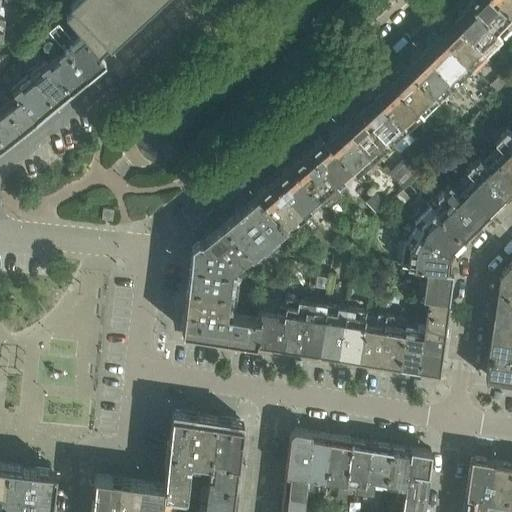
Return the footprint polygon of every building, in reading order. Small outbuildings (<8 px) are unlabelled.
[(82,31),(100,52),(100,51),(108,43),(111,46),(159,0),(72,0),(70,2),(73,6),(67,11),(66,11),(66,12),(82,31)] [(451,13),(485,49),(500,33),(469,0),(464,0),(457,7),(457,6),(450,13),(451,13)] [(469,0),(500,33),(511,21),(511,13),(499,0),(469,0)] [(511,0),(499,0),(511,13),(511,0)] [(436,29),(469,64),(485,49),(451,13),(442,23),(441,22),(435,28),(436,29)] [(58,20),(49,28),(86,74),(104,59),(105,58),(100,52),(82,31),(73,38),(58,20)] [(46,60),(69,88),(86,74),(49,28),(39,36),(53,54),(46,60)] [(469,64),(436,29),(426,38),(425,38),(420,43),(454,79),(469,64)] [(409,53),(404,58),(438,95),(454,79),(420,43),(419,44),(420,44),(410,53),(409,53)] [(438,95),(404,58),(403,59),(404,60),(388,74),(421,110),(438,95)] [(18,96),(0,110),(0,136),(3,141),(36,116),(69,88),(46,60),(12,88),(18,96)] [(372,89),(406,125),(421,110),(388,74),(378,84),(377,83),(372,89)] [(355,104),(389,140),(406,125),(372,89),(371,89),(372,90),(362,99),(361,98),(355,104)] [(389,140),(355,104),(355,105),(346,114),(345,113),(338,119),(339,120),(373,155),(389,140)] [(323,133),(356,168),(357,170),(373,155),(339,120),(329,129),(328,128),(323,133)] [(502,134),(511,144),(511,130),(509,128),(502,134)] [(356,168),(323,133),(322,134),(322,135),(312,144),(312,143),(308,146),(341,182),(356,168)] [(500,145),(493,153),(511,172),(511,144),(502,134),(496,140),(500,145)] [(435,147),(439,152),(450,142),(446,137),(435,147)] [(291,162),(324,197),(341,182),(308,146),(299,154),(299,155),(291,162)] [(420,163),(424,167),(435,157),(431,152),(420,163)] [(479,156),(474,161),(508,197),(511,192),(511,172),(493,153),(485,161),(479,156)] [(464,181),(493,211),(508,197),(474,161),(468,167),(472,173),(464,181)] [(274,175),(308,212),(324,197),(291,162),(279,172),(279,171),(274,175)] [(258,190),(290,225),(292,227),(308,212),(274,175),(266,183),(267,183),(258,190)] [(493,211),(464,181),(456,189),(451,184),(445,190),(478,225),(493,211)] [(388,193),(393,198),(403,187),(399,183),(388,193)] [(241,204),(273,239),(290,225),(258,190),(256,192),(255,193),(241,204)] [(436,208),(465,239),(478,225),(445,190),(440,196),(444,201),(436,208)] [(273,239),(241,204),(224,219),(251,247),(252,247),(258,252),(273,239)] [(413,231),(454,252),(462,241),(465,239),(436,208),(436,209),(432,204),(417,219),(419,222),(413,231)] [(102,218),(113,219),(114,209),(103,207),(102,218)] [(224,219),(204,235),(213,245),(238,249),(243,254),(251,247),(224,219)] [(454,252),(413,231),(409,239),(406,239),(402,260),(422,263),(449,267),(451,257),(454,252)] [(190,261),(237,269),(238,258),(243,254),(238,249),(213,245),(204,235),(192,246),(190,261)] [(511,259),(501,271),(498,290),(511,292),(511,259)] [(187,283),(234,290),(237,269),(190,261),(187,283)] [(418,291),(429,293),(448,296),(452,268),(449,267),(422,263),(418,291)] [(234,290),(187,283),(185,304),(232,312),(234,290)] [(486,376),(511,380),(511,292),(498,290),(486,376)] [(429,293),(425,318),(418,366),(438,369),(448,296),(429,293)] [(280,344),(301,347),(309,298),(288,294),(286,309),(280,344)] [(301,347),(320,350),(328,301),(309,298),(301,347)] [(328,301),(320,350),(339,353),(347,304),(328,301)] [(232,312),(185,304),(182,328),(257,340),(261,317),(232,312)] [(347,304),(339,353),(358,356),(365,313),(367,308),(347,304)] [(262,306),(261,317),(257,340),(280,344),(286,309),(262,306)] [(358,356),(378,359),(386,311),(377,309),(376,315),(365,313),(358,356)] [(386,311),(378,359),(399,363),(405,321),(393,319),(394,312),(386,311)] [(399,363),(418,366),(425,318),(417,317),(417,322),(405,321),(399,363)] [(164,481),(163,490),(187,492),(191,455),(196,412),(172,408),(169,436),(168,445),(167,454),(164,481)] [(218,415),(196,412),(191,455),(213,459),(213,457),(218,415)] [(213,457),(238,460),(243,425),(239,425),(240,418),(218,415),(213,457)] [(307,483),(312,430),(295,427),(290,431),(283,490),(306,492),(307,483)] [(331,433),(312,430),(307,483),(314,484),(315,474),(326,475),(331,433)] [(331,433),(326,475),(337,477),(336,487),(344,488),(346,477),(351,436),(331,433)] [(356,486),(364,488),(370,439),(351,436),(346,477),(357,479),(356,486)] [(385,483),(390,442),(370,439),(364,488),(373,489),(374,482),(385,483)] [(410,446),(390,442),(385,483),(396,485),(395,492),(404,494),(410,446)] [(403,499),(424,502),(431,449),(410,446),(404,494),(403,499)] [(467,479),(488,482),(491,458),(473,455),(472,461),(470,461),(467,479)] [(209,483),(235,486),(238,460),(213,457),(213,459),(209,483)] [(491,458),(488,482),(485,506),(505,509),(511,462),(491,458)] [(7,463),(2,510),(24,511),(25,511),(30,466),(7,463)] [(30,466),(25,511),(50,511),(56,473),(51,468),(30,466)] [(94,483),(90,511),(116,511),(120,476),(95,473),(94,483)] [(116,511),(138,511),(142,479),(120,476),(116,511)] [(142,479),(138,511),(160,511),(163,490),(164,481),(142,479)] [(467,479),(464,504),(485,506),(488,482),(467,479)] [(200,511),(231,511),(235,486),(209,483),(207,499),(203,498),(200,511)] [(283,490),(280,511),(308,511),(310,508),(304,507),(306,492),(283,490)] [(401,511),(422,511),(424,502),(403,499),(401,511)]
